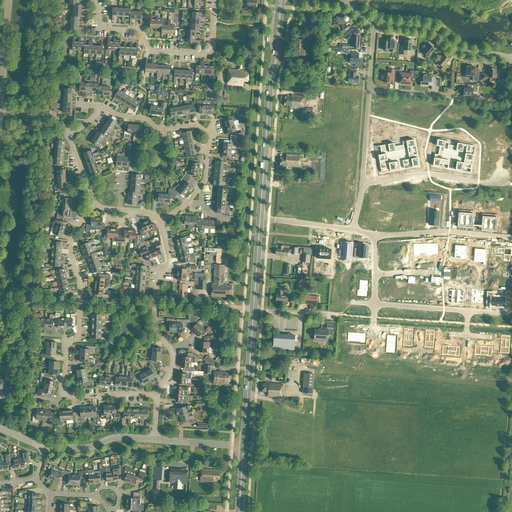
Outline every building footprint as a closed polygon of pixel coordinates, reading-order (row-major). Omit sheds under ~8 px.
[(257,8),(257,1),(249,0),(244,0),(244,7),(245,7),(245,9),(242,9),(242,14),(248,14),(248,9),(247,9),(247,7),(257,8)] [(117,8),(116,16),(122,16),(122,21),(124,21),(125,17),(124,17),(124,8),(117,8)] [(348,24),(349,23),(350,23),(350,22),(349,22),(348,20),(348,18),(347,17),(345,16),(343,18),(337,17),(336,17),(336,18),(336,19),(334,19),(334,25),(338,25),(342,26),(343,28),(342,28),(343,29),(345,31),(350,26),(349,25),(348,24)] [(354,27),(343,36),(346,40),(349,38),(351,40),(350,43),(350,47),(361,48),(361,44),(361,37),(355,37),(355,36),(359,33),(354,27)] [(200,41),(195,40),(195,37),(187,36),(187,42),(194,43),(194,45),(200,46),(200,41)] [(387,42),(383,41),(382,50),(386,51),(387,49),(390,49),(390,52),(396,52),(396,46),(393,46),(393,39),(387,39),(387,42)] [(305,56),(306,40),(298,40),(297,55),(305,56)] [(411,51),(412,40),(404,40),(404,46),(400,46),(400,55),(407,55),(407,51),(411,51)] [(431,54),(435,49),(433,48),(433,47),(431,44),(430,45),(429,45),(423,53),(426,56),(424,58),(429,61),(433,56),(431,54)] [(359,65),(360,59),(358,59),(359,53),(351,53),(351,58),(350,58),(349,64),(355,64),(355,65),(359,65)] [(445,65),(449,60),(444,56),(438,63),(441,66),(439,68),(443,72),(447,67),(445,65)] [(238,69),(238,70),(228,69),(227,85),(243,86),(243,81),(248,82),(249,72),(246,72),(246,71),(240,70),(241,69),(242,69),(242,65),(238,64),(238,69)] [(163,74),(163,77),(163,79),(165,80),(165,75),(169,75),(169,80),(172,80),(172,74),(169,74),(170,66),(164,66),(163,74)] [(479,81),(479,69),(475,69),(475,67),(467,67),(466,72),(464,72),(464,77),(469,78),(469,76),(472,76),(472,81),(479,81)] [(496,78),(497,75),(496,75),(496,69),(492,69),(493,69),(489,68),(489,72),(487,72),(487,74),(481,74),(481,80),(485,81),(491,82),(491,78),(496,78)] [(358,83),(359,76),(357,76),(357,71),(350,70),(350,76),(349,75),(348,82),(358,83)] [(384,73),(384,82),(385,83),(385,84),(386,84),(387,83),(390,83),(390,81),(394,81),(395,70),(388,70),(388,73),(384,73)] [(405,85),(406,74),(402,73),(402,70),(396,70),(396,77),(399,77),(399,84),(402,84),(401,85),(405,85)] [(410,74),(406,74),(405,85),(408,85),(409,84),(412,85),(412,78),(415,78),(416,71),(410,71),(410,74)] [(435,87),(435,78),(431,76),(423,75),(423,78),(421,78),(420,79),(419,80),(419,81),(420,81),(421,82),(420,86),(428,87),(428,86),(435,87)] [(477,92),(478,85),(476,85),(468,85),(467,89),(464,88),(464,92),(463,92),(462,96),(467,97),(467,96),(472,96),(473,92),(477,92)] [(124,93),(125,94),(127,90),(125,89),(123,92),(119,90),(114,98),(119,101),(124,93)] [(129,96),(130,97),(132,94),(130,92),(128,95),(125,94),(124,93),(119,101),(124,105),(129,96)] [(333,97),(333,103),(350,104),(350,100),(357,101),(357,93),(346,92),(345,98),(333,97)] [(124,105),(129,108),(134,99),(135,100),(137,97),(135,95),(133,99),(130,97),(129,96),(124,105)] [(186,95),(187,101),(189,114),(195,113),(194,104),(190,105),(188,95),(186,95)] [(303,109),(304,96),(288,95),(288,97),(285,97),(285,105),(287,106),(287,107),(303,109)] [(134,99),(129,108),(134,111),(139,103),(140,103),(142,100),(140,99),(138,102),(135,100),(134,99)] [(156,115),(157,106),(153,106),(154,101),(148,100),(148,107),(151,108),(150,114),(156,115)] [(199,114),(206,114),(206,106),(206,101),(197,100),(197,107),(200,107),(199,114)] [(206,106),(206,114),(212,114),(212,108),(215,108),(215,101),(206,101),(206,106)] [(160,107),(157,106),(156,115),(162,116),(163,109),(166,110),(167,103),(161,102),(160,107)] [(177,102),(175,103),(177,116),(183,115),(182,107),(178,107),(177,102)] [(342,108),(341,111),(344,111),(343,117),(355,118),(356,112),(351,112),(351,108),(342,108)] [(224,122),(226,128),(239,124),(236,115),(230,117),(231,120),(224,122)] [(342,123),(342,127),(350,127),(350,124),(355,124),(355,118),(343,117),(343,123),(342,123)] [(114,127),(113,128),(117,130),(119,128),(115,125),(117,122),(110,118),(106,123),(114,127)] [(106,123),(103,128),(114,135),(115,133),(112,131),(113,128),(114,127),(106,123)] [(134,133),(134,125),(128,124),(128,131),(124,131),(124,138),(130,138),(130,133),(134,133)] [(239,124),(226,128),(228,134),(234,132),(235,135),(242,133),(239,124)] [(312,124),(311,133),(320,134),(321,125),(312,124)] [(140,125),(134,125),(134,133),(137,134),(137,138),(142,139),(143,132),(140,132),(140,125)] [(287,130),(286,141),(300,142),(301,133),(302,133),(303,128),(296,127),(296,131),(287,130)] [(113,137),(114,135),(103,128),(100,133),(105,136),(107,138),(109,134),(113,137)] [(338,129),(338,137),(342,137),(342,142),(353,143),(353,136),(349,135),(349,130),(338,129)] [(98,131),(95,136),(106,144),(107,142),(103,139),(105,136),(100,133),(98,131)] [(499,131),(494,132),(496,141),(501,140),(504,140),(503,134),(500,135),(499,131)] [(494,132),(484,134),(485,139),(490,138),(491,142),(496,141),(494,132)] [(106,144),(95,136),(91,142),(98,146),(100,143),(104,146),(106,144)] [(414,140),(402,142),(403,144),(406,143),(409,156),(413,155),(412,147),(415,146),(414,140)] [(437,140),(436,146),(440,147),(438,155),(443,156),(445,143),(448,144),(449,144),(449,142),(437,140)] [(501,140),(496,141),(497,150),(506,148),(505,143),(501,144),(501,140)] [(223,143),(223,149),(232,150),(232,146),(237,147),(237,141),(230,141),(230,144),(223,143)] [(491,142),(487,142),(488,148),(492,147),(493,151),(497,150),(496,141),(491,142)] [(394,143),(385,145),(385,147),(388,146),(389,153),(404,150),(403,145),(395,147),(394,143)] [(448,145),(447,150),(462,152),(463,146),(466,147),(467,145),(457,143),(457,147),(448,145)] [(382,154),(378,155),(380,165),(382,164),(381,161),(387,160),(385,147),(385,145),(380,146),(382,154)] [(466,147),(464,160),(470,161),(470,164),(472,164),(473,155),(470,154),(471,146),(467,145),(466,147)] [(506,148),(497,150),(499,159),(502,159),(504,158),(503,154),(507,153),(506,148)] [(232,150),(223,149),(223,155),(229,156),(229,159),(236,160),(236,154),(231,154),(232,150)] [(83,153),(85,159),(98,155),(97,152),(93,154),(91,150),(83,153)] [(336,150),(336,159),(353,160),(353,151),(336,150)] [(493,151),(489,151),(490,157),(494,156),(494,160),(499,159),(497,150),(493,151)] [(123,157),(124,157),(125,153),(122,153),(121,157),(117,156),(116,166),(122,167),(123,157)] [(122,167),(128,167),(129,157),(130,157),(131,154),(128,153),(127,157),(124,157),(123,157),(122,167)] [(129,157),(128,167),(134,168),(135,158),(136,158),(137,154),(134,154),(133,158),(130,157),(129,157)] [(300,168),(301,155),(287,154),(287,158),(281,157),(280,166),(286,166),(286,167),(300,168)] [(415,158),(402,161),(403,165),(404,165),(412,164),(412,167),(419,166),(417,154),(415,155),(415,158)] [(435,154),(433,166),(439,167),(440,163),(448,165),(449,160),(436,158),(437,154),(435,154)] [(87,165),(95,162),(94,158),(99,157),(98,155),(85,159),(87,165)] [(191,165),(191,169),(199,170),(200,164),(193,163),(193,160),(187,159),(186,165),(191,165)] [(87,165),(89,170),(102,166),(101,164),(97,165),(95,162),(87,165)] [(382,164),(380,165),(381,169),(389,168),(390,171),(400,169),(399,167),(396,168),(395,162),(382,164)] [(452,167),(452,169),(462,171),(462,167),(470,169),(471,169),(472,164),(470,164),(457,162),(456,166),(456,168),(452,167)] [(339,164),(338,173),(340,173),(341,174),(351,174),(351,172),(352,168),(345,168),(345,165),(339,164)] [(102,166),(89,170),(91,176),(99,173),(98,170),(103,168),(102,166)] [(184,176),(189,180),(192,177),(192,175),(199,176),(199,170),(191,169),(190,172),(185,172),(185,174),(184,176)] [(141,181),(141,182),(144,183),(145,180),(141,180),(141,175),(131,174),(131,180),(141,181)] [(182,186),(189,191),(192,187),(187,183),(189,180),(184,176),(180,180),(184,183),(182,186)] [(140,186),(141,182),(141,181),(131,180),(131,186),(140,187),(140,188),(144,189),(144,186),(140,186)] [(57,185),(58,188),(58,191),(62,191),(62,188),(66,188),(66,182),(57,182),(52,182),(53,185),(57,185)] [(140,193),(140,194),(144,195),(144,192),(140,191),(140,188),(140,187),(131,186),(130,192),(140,193)] [(172,190),(178,194),(179,192),(185,196),(189,191),(182,186),(180,189),(176,186),(172,190)] [(339,188),(338,204),(349,204),(350,189),(339,188)] [(164,203),(165,194),(161,194),(162,189),(156,189),(155,195),(158,196),(158,202),(164,203)] [(165,194),(164,203),(170,203),(171,197),(175,197),(178,194),(172,190),(169,190),(168,195),(165,194)] [(283,191),(283,200),(296,201),(296,192),(283,191)] [(138,193),(140,193),(130,192),(128,192),(128,198),(137,199),(137,200),(141,200),(141,198),(138,197),(138,193)] [(63,200),(63,204),(71,205),(72,199),(66,198),(66,195),(59,194),(59,200),(63,200)] [(141,204),(137,203),(137,200),(137,199),(128,198),(127,204),(137,205),(137,206),(144,207),(144,202),(141,201),(141,204)] [(405,209),(405,216),(408,216),(408,225),(409,225),(409,226),(412,226),(412,225),(414,225),(415,214),(408,213),(409,210),(405,209)] [(70,217),(71,211),(62,210),(62,214),(57,213),(57,219),(62,219),(63,219),(64,216),(70,217)] [(415,214),(414,225),(416,225),(416,226),(419,226),(420,226),(421,217),(424,217),(425,211),(419,210),(418,214),(415,214)] [(430,211),(429,225),(438,225),(439,212),(430,211)] [(457,212),(457,218),(460,218),(459,225),(465,226),(466,213),(457,212)] [(366,213),(365,225),(373,226),(374,214),(366,213)] [(466,213),(465,226),(471,226),(472,219),(475,219),(475,213),(466,213)] [(481,216),(481,222),(484,222),(483,229),(489,230),(490,216),(481,216)] [(490,216),(489,230),(495,230),(496,223),(499,223),(499,217),(490,216)] [(96,227),(97,218),(91,217),(91,225),(87,225),(86,232),(90,232),(90,230),(96,231),(96,227)] [(62,219),(57,219),(53,218),(52,228),(64,231),(66,226),(61,225),(62,219)] [(102,218),(97,218),(96,227),(100,227),(100,230),(104,230),(105,224),(102,224),(102,218)] [(150,220),(145,222),(149,231),(152,229),(153,232),(157,230),(155,224),(152,225),(150,220)] [(149,231),(145,222),(140,224),(142,229),(139,230),(142,236),(147,234),(146,232),(149,231)] [(53,235),(53,234),(62,237),(64,231),(52,228),(50,235),(45,234),(45,238),(53,239),(53,235)] [(112,238),(113,229),(107,228),(107,235),(104,235),(104,238),(101,237),(102,241),(107,241),(107,238),(112,238)] [(112,238),(112,241),(117,241),(117,242),(121,243),(121,235),(118,235),(119,229),(113,229),(112,238)] [(124,236),(121,235),(121,243),(124,243),(125,239),(129,239),(130,230),(124,230),(124,236)] [(134,244),(138,244),(141,242),(139,237),(139,236),(135,235),(136,230),(130,230),(129,239),(135,240),(134,244)] [(176,239),(177,246),(187,243),(187,242),(186,239),(190,238),(190,235),(185,236),(185,237),(176,239)] [(61,248),(62,242),(52,242),(52,241),(47,240),(47,243),(52,243),(51,247),(51,248),(61,248)] [(92,248),(91,247),(90,244),(95,242),(94,240),(89,241),(89,242),(80,245),(82,251),(92,248)] [(191,241),(187,242),(187,243),(177,246),(178,251),(188,249),(187,245),(192,244),(191,241)] [(156,247),(153,248),(157,257),(162,254),(159,249),(162,247),(160,242),(155,244),(156,247)] [(339,250),(339,256),(350,256),(351,245),(343,244),(343,250),(339,250)] [(94,254),(94,253),(92,249),(97,248),(96,245),(91,247),(92,248),(82,251),(84,257),(87,256),(94,254)] [(451,252),(451,258),(460,259),(461,246),(455,245),(454,253),(451,252)] [(51,254),(61,255),(61,248),(51,248),(51,247),(47,246),(47,249),(51,249),(51,254)] [(297,255),(298,248),(293,248),(292,250),(283,249),(283,246),(280,246),(280,249),(276,249),(276,254),(280,255),(280,256),(289,257),(289,254),(292,254),(297,255)] [(355,248),(354,258),(359,258),(359,257),(367,258),(367,254),(368,254),(368,250),(367,250),(368,246),(360,246),(360,249),(355,248)] [(152,259),(148,250),(147,247),(139,250),(142,257),(144,255),(147,261),(152,259)] [(148,250),(152,259),(157,257),(153,248),(148,250)] [(317,248),(316,258),(330,259),(331,249),(317,248)] [(511,249),(492,248),(491,254),(496,254),(498,253),(504,254),(503,261),(510,261),(510,255),(511,255),(511,250),(511,249)] [(189,254),(188,249),(178,251),(180,257),(190,255),(190,256),(194,255),(194,253),(189,254)] [(471,256),(470,262),(479,262),(480,249),(474,249),(474,256),(471,256)] [(96,253),(94,253),(94,254),(87,256),(88,262),(98,259),(98,260),(103,258),(102,256),(98,257),(96,253)] [(303,253),(302,262),(310,263),(310,254),(303,253)] [(190,255),(180,257),(181,263),(191,261),(191,262),(196,261),(194,255),(190,256),(190,255)] [(100,263),(98,260),(98,259),(88,262),(90,268),(100,264),(100,265),(103,265),(105,264),(104,261),(100,263)] [(102,269),(100,265),(100,264),(90,268),(92,273),(102,270),(102,271),(107,269),(106,267),(102,269)] [(146,272),(146,266),(137,266),(137,264),(132,264),(132,267),(136,267),(136,270),(136,272),(146,272)] [(232,294),(232,286),(226,286),(226,285),(223,284),(224,265),(214,265),(214,284),(212,284),(211,296),(225,297),(225,294),(232,294)] [(56,277),(66,275),(65,269),(55,271),(55,270),(50,271),(51,273),(55,272),(56,276),(56,277)] [(325,269),(324,280),(327,280),(332,281),(333,281),(334,270),(325,269)] [(135,278),(146,278),(146,272),(136,272),(136,270),(131,270),(131,273),(136,273),(135,278)] [(203,276),(203,273),(194,273),(194,285),(196,285),(196,289),(206,290),(206,278),(206,276),(203,276)] [(194,281),(186,281),(186,277),(189,277),(189,275),(177,274),(177,279),(180,280),(180,283),(183,284),(183,285),(193,286),(194,281)] [(67,281),(66,275),(56,277),(56,276),(51,277),(52,279),(56,278),(57,282),(57,283),(67,281)] [(104,284),(105,282),(107,282),(109,281),(109,279),(110,278),(110,276),(101,275),(101,278),(96,277),(95,283),(104,284)] [(339,284),(338,296),(346,296),(346,293),(350,293),(351,279),(346,279),(346,285),(339,284)] [(367,297),(367,291),(367,287),(368,281),(360,280),(359,290),(357,290),(357,296),(367,297)] [(59,289),(69,287),(67,281),(57,283),(57,282),(52,283),(53,285),(58,284),(58,287),(59,289)] [(60,295),(70,293),(69,287),(59,289),(58,287),(54,288),(54,291),(59,290),(60,295)] [(104,289),(94,288),(94,294),(102,295),(102,297),(109,298),(109,295),(103,294),(104,289)] [(449,289),(448,295),(451,296),(451,303),(457,303),(458,290),(449,289)] [(277,294),(275,294),(275,301),(278,302),(283,303),(288,304),(288,302),(292,302),(292,295),(288,295),(282,295),(282,290),(277,290),(277,294)] [(493,294),(489,293),(488,301),(492,302),(491,306),(496,306),(496,307),(496,306),(499,306),(498,307),(499,307),(499,306),(504,307),(504,301),(504,298),(492,297),(493,294)] [(305,295),(305,304),(317,305),(318,296),(305,295)] [(55,315),(55,321),(55,325),(58,325),(58,328),(62,328),(62,329),(65,329),(65,318),(60,318),(60,313),(56,313),(55,315)] [(45,329),(45,319),(41,319),(42,314),(36,314),(36,320),(39,320),(38,329),(45,329)] [(45,319),(45,329),(51,329),(52,321),(55,321),(55,315),(50,314),(49,319),(45,319)] [(71,318),(65,318),(65,329),(68,329),(68,328),(72,329),(75,329),(75,326),(76,314),(71,314),(71,318)] [(191,329),(195,333),(205,323),(203,320),(199,320),(197,322),(195,319),(196,317),(193,316),(190,324),(193,325),(194,326),(191,329)] [(174,319),(167,318),(166,325),(170,325),(169,332),(176,332),(177,320),(174,320),(174,319)] [(180,320),(177,319),(177,320),(176,332),(182,333),(183,326),(187,327),(187,320),(180,320)] [(205,323),(195,333),(199,336),(202,333),(202,334),(203,334),(204,333),(205,334),(207,333),(209,334),(213,330),(205,323)] [(314,330),(314,339),(314,340),(327,341),(328,332),(333,333),(333,326),(327,326),(326,329),(319,329),(318,330),(314,330)] [(404,329),(403,346),(412,346),(413,329),(404,329)] [(425,331),(424,347),(433,348),(434,331),(425,331)] [(347,332),(347,342),(364,343),(365,334),(347,332)] [(287,337),(287,336),(282,336),(282,335),(279,335),(279,336),(275,336),(274,348),(279,348),(281,348),(286,349),(286,348),(288,348),(288,349),(293,349),(294,337),(289,336),(289,337),(287,337)] [(387,335),(385,353),(386,353),(386,352),(394,353),(394,354),(396,336),(387,335)] [(501,336),(500,353),(509,354),(510,337),(501,336)] [(47,348),(56,349),(56,343),(50,342),(50,339),(43,339),(43,342),(47,342),(47,348)] [(152,354),(161,355),(162,348),(155,348),(156,345),(149,344),(149,347),(153,348),(152,354)] [(81,349),(80,355),(89,356),(90,352),(93,352),(94,347),(87,346),(87,349),(81,349)] [(442,346),(442,356),(459,357),(459,347),(442,346)] [(475,346),(475,356),(491,356),(492,347),(475,346)] [(56,349),(47,348),(46,355),(42,354),(42,357),(48,358),(49,358),(49,355),(55,356),(56,349)] [(194,363),(195,358),(196,355),(194,354),(194,353),(188,353),(188,357),(182,356),(182,362),(191,362),(194,363)] [(146,361),(148,362),(154,366),(155,361),(161,361),(161,355),(152,354),(152,360),(148,360),(148,359),(147,358),(146,361)] [(89,356),(80,355),(80,362),(86,362),(86,366),(89,366),(93,365),(94,360),(89,359),(89,356)] [(204,360),(212,365),(215,365),(217,363),(215,362),(215,361),(207,355),(204,360)] [(50,361),(49,368),(58,368),(59,362),(54,361),(54,358),(49,358),(48,358),(48,361),(50,361)] [(7,359),(7,367),(14,368),(15,360),(7,359)] [(191,362),(182,362),(181,367),(187,368),(187,370),(194,371),(195,367),(191,367),(191,362)] [(145,373),(150,380),(155,377),(152,372),(155,370),(151,364),(149,366),(151,369),(145,373)] [(87,375),(86,372),(90,369),(89,366),(86,366),(82,366),(83,369),(77,371),(78,377),(87,375)] [(58,368),(49,368),(49,371),(45,370),(44,377),(49,377),(52,377),(53,374),(58,375),(58,368)] [(191,379),(191,375),(194,375),(194,371),(187,370),(185,370),(184,373),(179,373),(178,378),(188,379),(191,379)] [(139,371),(138,372),(135,373),(138,380),(141,378),(144,384),(150,380),(145,373),(143,374),(139,371)] [(130,372),(130,374),(130,378),(127,377),(126,387),(131,387),(132,382),(134,382),(137,381),(134,375),(134,372),(130,372)] [(230,381),(230,376),(229,376),(229,373),(214,372),(213,383),(228,384),(228,381),(230,381)] [(99,386),(105,386),(105,377),(102,376),(103,374),(98,373),(97,379),(100,380),(99,386)] [(109,377),(105,377),(105,386),(110,387),(111,381),(113,381),(114,375),(109,374),(109,377)] [(313,395),(315,375),(304,374),(302,394),(313,395)] [(93,384),(92,381),(92,379),(87,378),(87,375),(78,377),(79,383),(85,382),(86,385),(93,384)] [(49,377),(44,377),(41,376),(40,381),(45,382),(44,386),(54,388),(55,382),(48,380),(49,377)] [(188,379),(178,378),(178,383),(184,384),(183,387),(191,387),(191,384),(190,384),(191,379),(188,379)] [(10,389),(10,381),(0,380),(0,391),(4,392),(5,389),(10,389)] [(282,398),(283,384),(265,382),(265,384),(263,384),(262,392),(268,392),(267,397),(282,398)] [(54,388),(44,386),(43,390),(38,389),(37,394),(45,396),(46,393),(52,395),(54,388)] [(176,389),(175,395),(185,395),(187,395),(187,391),(191,391),(191,387),(183,387),(181,387),(181,390),(176,389)] [(185,395),(175,395),(175,400),(180,400),(180,404),(188,404),(188,400),(187,400),(187,395),(185,395)] [(106,415),(110,415),(109,405),(104,406),(104,412),(101,412),(101,419),(107,418),(106,415)] [(109,405),(110,415),(114,415),(114,418),(120,417),(119,411),(116,411),(115,405),(109,405)] [(178,416),(180,416),(180,415),(191,412),(187,413),(186,410),(191,409),(190,405),(183,407),(180,407),(180,408),(177,409),(177,408),(175,409),(176,412),(176,411),(178,416)] [(84,418),(88,417),(88,407),(80,408),(80,414),(77,414),(77,415),(78,424),(84,423),(84,418)] [(88,407),(88,417),(93,417),(93,422),(100,422),(99,412),(96,413),(96,407),(88,407)] [(43,420),(44,410),(41,410),(37,410),(37,414),(34,413),(32,422),(38,423),(38,420),(43,420)] [(51,411),(44,410),(43,420),(49,421),(49,424),(52,425),(54,415),(51,414),(51,411)] [(57,425),(60,425),(62,425),(63,422),(63,420),(66,420),(66,411),(59,411),(60,418),(57,418),(57,425)] [(73,422),(76,422),(76,424),(78,424),(77,415),(73,416),(72,411),(66,411),(66,420),(67,423),(73,423),(73,422)] [(180,415),(180,416),(181,420),(180,420),(181,423),(183,423),(183,422),(186,421),(186,422),(189,421),(189,420),(191,420),(191,421),(195,420),(193,415),(190,416),(189,413),(191,412),(180,415)] [(10,454),(11,463),(14,463),(15,469),(20,468),(19,458),(16,459),(15,453),(10,454)] [(29,462),(29,459),(28,453),(24,453),(24,454),(22,455),(22,458),(19,458),(20,468),(26,468),(25,462),(29,462)] [(11,463),(10,454),(4,455),(5,456),(1,456),(2,461),(3,471),(9,470),(8,464),(11,463)] [(48,478),(53,481),(58,471),(59,468),(55,466),(55,467),(50,465),(48,470),(51,471),(48,478)] [(112,481),(111,468),(105,468),(105,467),(102,468),(102,469),(103,475),(106,475),(107,482),(112,481)] [(111,468),(112,481),(118,481),(118,474),(121,473),(120,467),(117,467),(111,468)] [(124,481),(130,483),(134,471),(134,469),(126,467),(123,474),(126,475),(124,481)] [(65,477),(66,471),(59,468),(58,471),(53,481),(54,480),(59,483),(62,476),(65,477)] [(93,469),(87,470),(87,469),(85,469),(85,470),(85,477),(88,476),(89,483),(95,483),(94,474),(93,469)] [(100,474),(94,474),(95,483),(101,482),(100,475),(103,475),(102,469),(99,469),(100,474)] [(145,471),(140,469),(139,472),(134,471),(130,483),(135,485),(137,478),(142,480),(145,471)] [(219,479),(220,472),(217,472),(217,470),(201,469),(200,481),(213,482),(213,481),(217,481),(218,479),(219,479)] [(82,470),(82,472),(79,471),(78,475),(75,475),(74,485),(74,484),(80,485),(81,477),(83,478),(84,470),(82,470)] [(185,482),(186,471),(183,471),(183,472),(181,472),(181,471),(177,471),(177,472),(174,472),(175,471),(172,470),(171,480),(175,481),(175,486),(180,486),(181,482),(185,482)] [(74,485),(75,475),(75,474),(74,475),(71,475),(71,472),(66,471),(65,477),(68,477),(68,485),(74,485)] [(127,498),(126,504),(140,505),(140,504),(144,505),(144,499),(140,499),(141,496),(134,495),(134,498),(127,498)] [(88,509),(88,511),(94,511),(99,511),(98,506),(90,507),(90,501),(84,502),(85,509),(88,509)]
